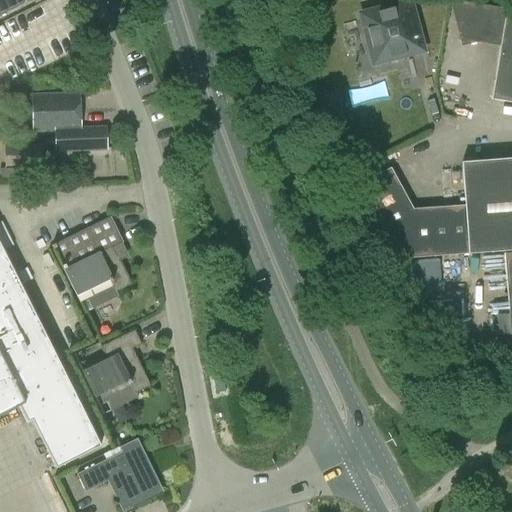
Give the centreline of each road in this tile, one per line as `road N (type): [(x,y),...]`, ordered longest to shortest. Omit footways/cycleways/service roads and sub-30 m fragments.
road 1 (unclassified): [(222,507),(153,156),(89,0)]
road 2 (tertiary): [(169,0),(234,187),(353,457)]
road 3 (tertiary): [(372,447),(291,282),(187,0)]
